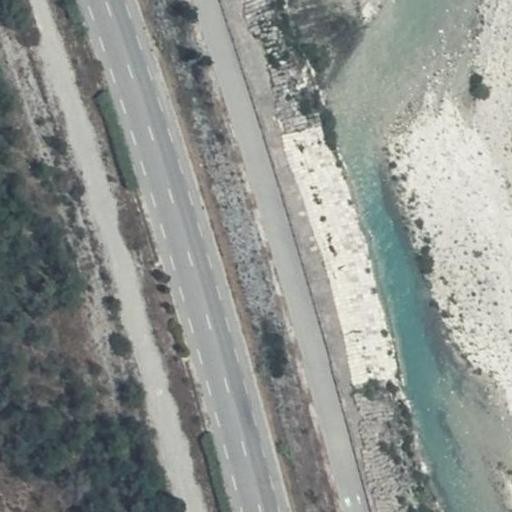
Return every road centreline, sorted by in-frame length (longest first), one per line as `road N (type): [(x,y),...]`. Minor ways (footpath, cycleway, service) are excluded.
road 1 (track): [(192,511),(76,86),(39,0)]
road 2 (primary): [(261,511),(183,232),(106,0)]
